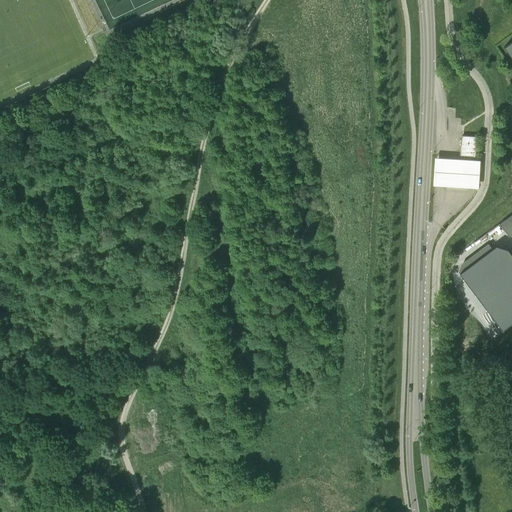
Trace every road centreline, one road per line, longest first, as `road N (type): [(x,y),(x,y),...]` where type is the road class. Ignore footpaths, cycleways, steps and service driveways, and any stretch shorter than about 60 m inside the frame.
road 1 (track): [(264,0),(215,96),(170,313),(120,416),(117,443),(142,511)]
road 2 (secondary): [(430,511),(420,408),(429,0)]
road 3 (secondary): [(420,0),(408,440),(415,511)]
